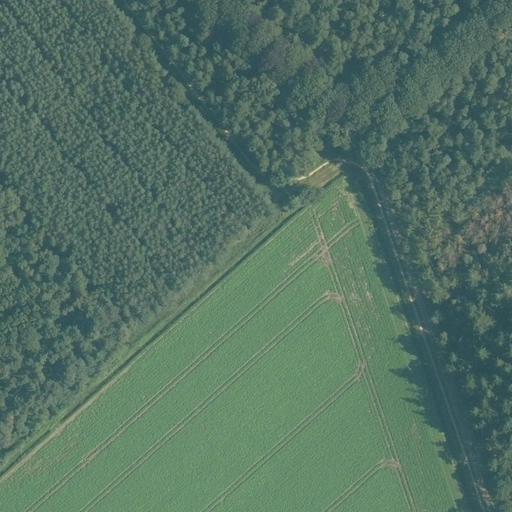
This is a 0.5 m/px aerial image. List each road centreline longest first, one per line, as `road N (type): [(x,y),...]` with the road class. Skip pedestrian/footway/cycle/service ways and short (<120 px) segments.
road 1 (unclassified): [(493,511),(355,121),(207,0)]
road 2 (track): [(359,131),(511,0)]
